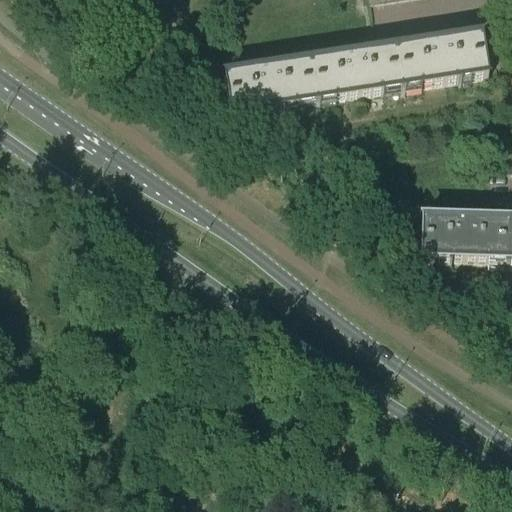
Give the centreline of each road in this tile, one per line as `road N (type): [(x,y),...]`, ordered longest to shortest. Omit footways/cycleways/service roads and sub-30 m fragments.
road 1 (primary): [(511,447),(218,228),(0,81)]
road 2 (primary): [(0,136),(346,380),(511,479)]
